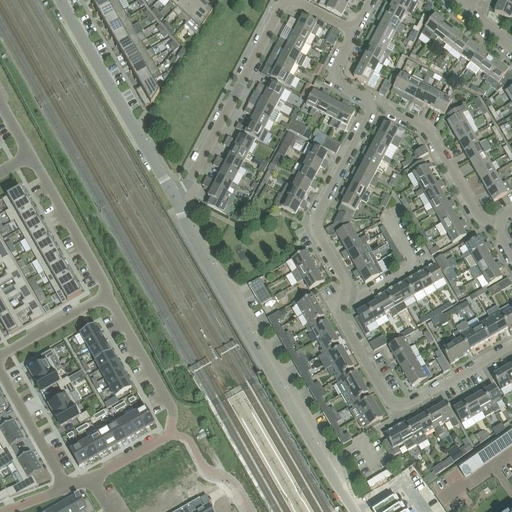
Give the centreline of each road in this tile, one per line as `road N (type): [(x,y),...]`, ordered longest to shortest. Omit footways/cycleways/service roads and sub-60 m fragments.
road 1 (residential): [(373,106),(317,214),(317,231),(346,284),(339,317),(394,411),(511,347)]
road 2 (residential): [(358,511),(175,198)]
road 3 (residential): [(295,0),(283,4),(175,198)]
road 4 (residential): [(175,198),(58,0)]
road 5 (residential): [(489,224),(424,128),(373,106)]
road 6 (residential): [(107,295),(30,155)]
road 7 (residential): [(169,432),(170,405),(107,295)]
road 8 (residential): [(0,370),(67,489)]
road 9 (residential): [(0,356),(107,295)]
